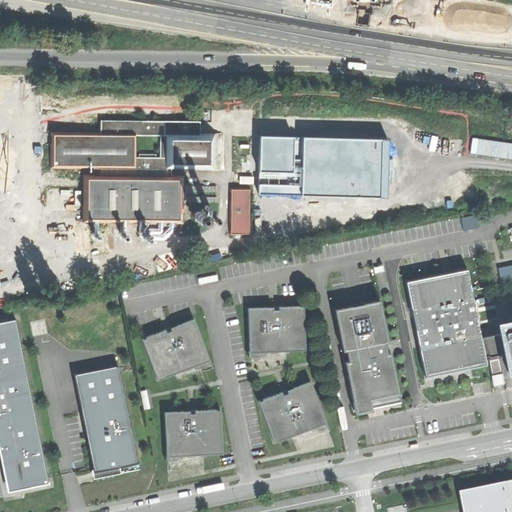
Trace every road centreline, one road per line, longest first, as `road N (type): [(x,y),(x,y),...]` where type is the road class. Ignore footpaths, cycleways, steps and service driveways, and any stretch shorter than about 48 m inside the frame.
road 1 (trunk): [(0,57),(333,63),(511,81)]
road 2 (trunk): [(68,0),(511,70)]
road 3 (trunk): [(511,40),(249,0)]
road 4 (unclassified): [(357,467),(141,511)]
road 5 (unclassified): [(511,437),(357,467)]
